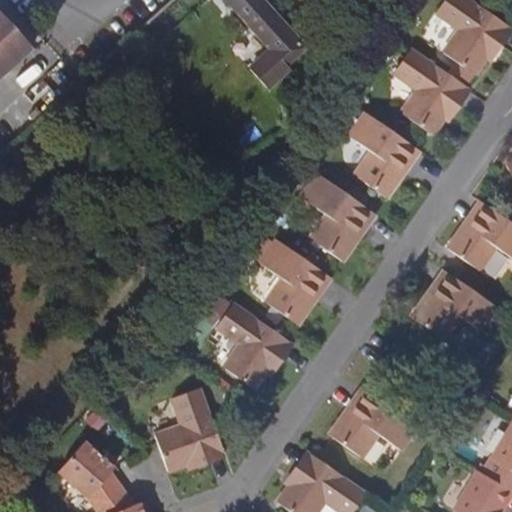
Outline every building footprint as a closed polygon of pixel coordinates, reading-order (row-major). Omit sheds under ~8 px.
[(262,0),(226,0),(248,26),(228,43),(268,86),(291,66),(288,62),(306,46),(275,14),(276,13),(262,0)] [(475,76),(508,29),(467,0),(446,0),(436,15),(459,31),(444,53),(455,61),(475,76)] [(0,10),(0,32),(8,41),(19,32),(0,10)] [(0,80),(35,50),(19,32),(8,41),(0,32),(0,80)] [(446,75),(410,50),(394,74),(417,92),(401,114),(423,129),(434,135),(445,119),(466,90),(446,75)] [(446,75),(466,90),(475,76),(455,61),(446,75)] [(416,149),(412,146),(365,113),(348,137),(370,153),(355,175),(380,193),(387,198),(399,181),(395,179),(416,149)] [(372,213),(367,210),(320,176),(303,200),(325,217),(310,240),(334,256),(342,262),(353,246),(350,244),(372,213)] [(511,224),(486,206),(466,233),(463,231),(450,250),(466,261),(482,273),(499,249),(511,258),(511,224)] [(330,278),(323,273),(275,240),(257,265),(280,282),(265,304),(292,323),(297,326),(330,278)] [(502,312),(454,278),(450,275),(431,302),(427,300),(413,320),(421,326),(445,342),(462,319),(485,335),(502,312)] [(233,305),(223,318),(215,330),(238,346),(223,369),(251,388),(255,391),(269,373),(288,344),(281,338),(233,305)] [(204,323),(215,330),(223,318),(213,311),(204,323)] [(376,334),(361,355),(380,368),(395,347),(376,334)] [(371,396),(366,393),(345,422),(343,420),(331,437),(362,459),(379,436),(402,453),(418,430),(394,412),(404,398),(381,382),(371,396)] [(157,445),(167,474),(188,466),(223,456),(217,437),(202,392),(175,400),(184,428),(155,437),(157,445)] [(511,429),(484,476),(511,491),(511,429)] [(97,508),(122,490),(111,473),(115,468),(85,444),(60,473),(90,497),(97,508)] [(353,511),(365,496),(315,460),(310,457),(289,486),(276,505),(282,508),(287,511),(318,511),(325,502),(339,511),(353,511)] [(511,491),(484,476),(481,474),(457,511),(458,511),(505,511),(511,502),(511,491)] [(142,511),(139,503),(132,506),(122,490),(97,508),(99,511),(142,511)]
